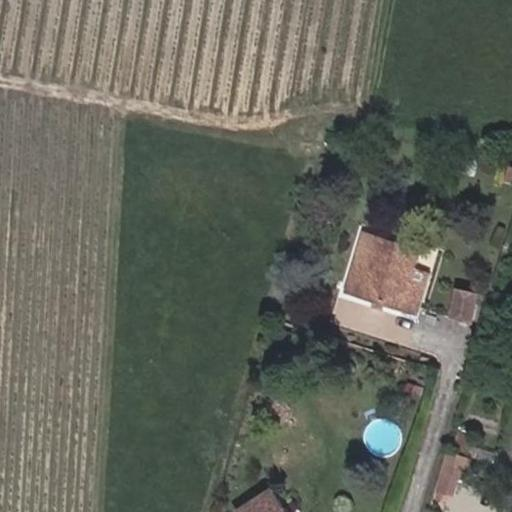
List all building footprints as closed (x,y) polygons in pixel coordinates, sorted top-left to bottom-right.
[(420,314),(433,274),(418,269),(423,252),(368,235),(350,291),(420,314)] [(475,322),(481,295),(463,291),(456,318),(475,322)] [(293,355),(299,335),(281,330),(275,349),(293,355)] [(466,479),(473,461),(453,454),(441,491),(451,494),(456,496),(461,477),(466,479)] [(449,502),(451,494),(441,491),(438,499),(449,502)] [(289,511),(291,511),(279,492),(246,511),(289,511)]
